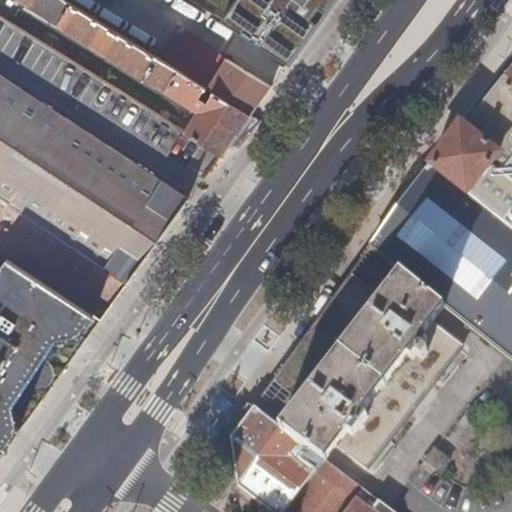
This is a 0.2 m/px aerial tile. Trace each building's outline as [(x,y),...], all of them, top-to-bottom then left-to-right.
[(186,132),(222,155),(230,144),(251,116),(169,65),(65,0),(18,0),(198,113),(186,132)] [(334,0),(215,0),(209,9),(290,61),(334,0)] [(0,6),(0,16),(94,75),(98,69),(0,6)] [(187,35),(169,65),(251,116),(272,87),(187,35)] [(511,74),(468,129),(461,124),(391,221),(371,248),(403,272),(447,307),(511,359),(511,74)] [(8,206),(128,285),(191,198),(66,119),(65,120),(0,77),(0,199),(8,205),(8,206)] [(251,116),(230,144),(240,148),(259,123),(251,116)] [(94,314),(102,320),(128,285),(8,206),(8,205),(0,199),(0,252),(8,258),(94,314)] [(403,272),(371,248),(329,305),(255,408),(281,428),(403,272)] [(81,334),(94,314),(8,258),(0,269),(0,281),(58,319),(43,341),(81,334)] [(281,428),(323,460),(326,462),(338,447),(368,470),(465,346),(435,322),(447,307),(403,272),(281,428)] [(0,407),(11,390),(21,376),(32,383),(45,363),(34,355),(43,341),(58,319),(0,281),(0,407)] [(0,445),(5,448),(19,427),(11,390),(0,407),(0,445)] [(255,408),(232,439),(241,488),(272,511),(285,511),(323,460),(281,428),(255,408)] [(435,450),(426,461),(441,473),(450,461),(435,450)] [(323,460),(285,511),(348,511),(363,491),(326,462),(323,460)] [(391,511),(363,491),(348,511),(391,511)]
